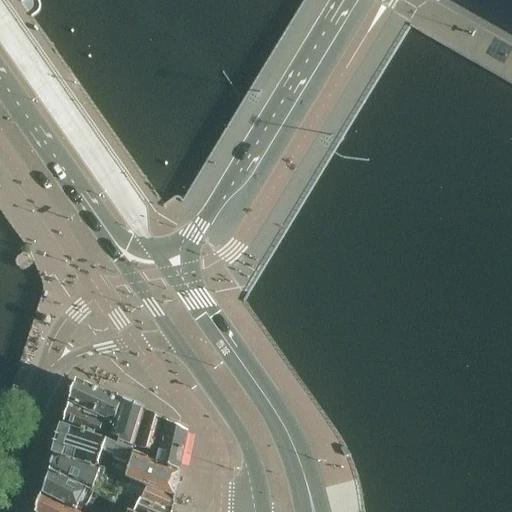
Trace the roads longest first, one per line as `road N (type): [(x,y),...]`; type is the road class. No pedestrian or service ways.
road 1 (secondary): [(157,256),(198,230),(344,0)]
road 2 (secondary): [(303,511),(274,425),(157,256)]
road 3 (unclassified): [(3,511),(55,363),(120,344),(177,343)]
road 4 (tertiary): [(0,79),(111,238)]
road 5 (tertiary): [(177,343),(247,446),(258,511)]
road 6 (tertiary): [(111,238),(177,343)]
